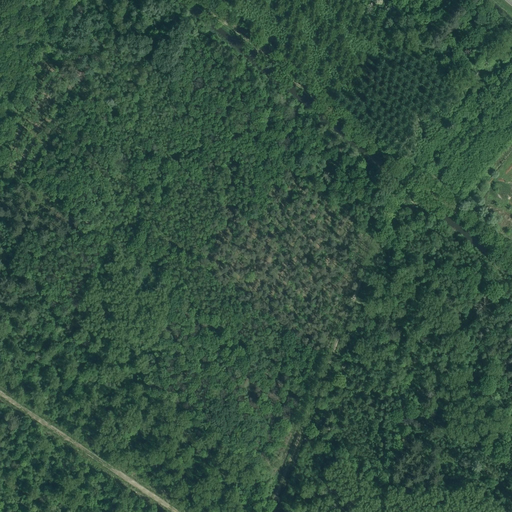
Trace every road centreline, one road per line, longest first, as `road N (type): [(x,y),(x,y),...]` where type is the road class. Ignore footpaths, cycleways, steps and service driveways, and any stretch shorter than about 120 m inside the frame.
road 1 (track): [(199,0),(408,173)]
road 2 (track): [(175,511),(0,392)]
road 3 (track): [(0,146),(65,0)]
road 4 (track): [(408,173),(511,259)]
road 5 (track): [(268,511),(312,397)]
